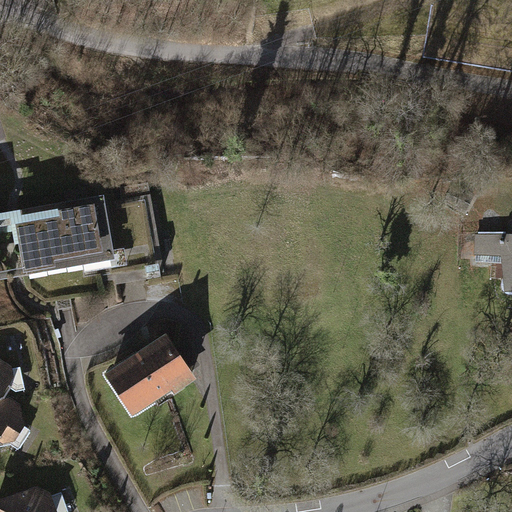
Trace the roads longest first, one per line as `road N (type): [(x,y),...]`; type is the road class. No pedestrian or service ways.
road 1 (track): [(511,89),(400,70),(137,50),(77,38),(5,6)]
road 2 (residential): [(348,511),(511,441)]
